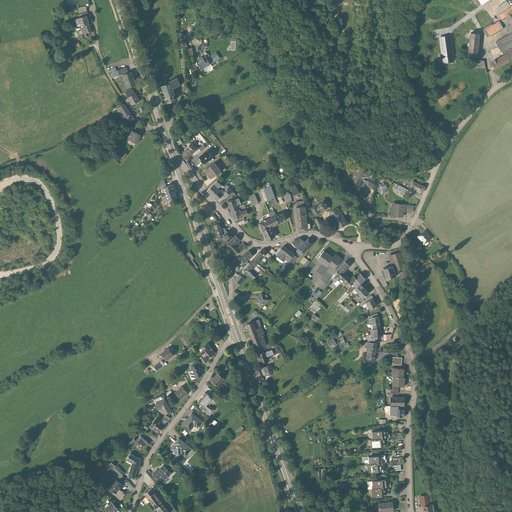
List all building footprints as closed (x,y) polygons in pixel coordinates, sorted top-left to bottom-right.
[(503,20),(507,18),(511,14),(511,7),(511,6),(510,6),(507,1),(495,9),(503,20)] [(81,23),(82,26),(89,23),(87,15),(75,19),(77,24),(81,23)] [(482,29),(487,36),(491,34),(492,36),(503,29),(502,27),(503,27),(499,21),(493,25),(492,24),(482,29)] [(81,26),(83,34),(92,31),(89,23),(82,26),(81,26)] [(511,33),(509,35),(496,42),(504,55),(511,50),(511,33)] [(468,55),(477,56),(479,35),(470,34),(468,55)] [(450,35),(440,36),(442,54),(441,54),(441,58),(443,58),(443,62),(453,61),(450,35)] [(495,69),(511,59),(511,50),(504,55),(491,62),(492,63),(495,69)] [(216,54),(207,59),(210,65),(219,59),(216,54)] [(201,71),(210,65),(207,59),(204,61),(200,64),(198,65),(201,71)] [(136,85),(134,78),(125,81),(127,88),(136,85)] [(181,86),(178,78),(171,82),(171,84),(173,89),(181,86)] [(175,95),(173,89),(171,84),(162,87),(166,99),(173,96),(175,95)] [(132,89),(125,93),(128,99),(136,95),(132,89)] [(136,95),(128,99),(132,106),(140,102),(136,95)] [(133,118),(124,105),(123,106),(121,107),(116,110),(124,122),(128,119),(129,121),(133,118)]
